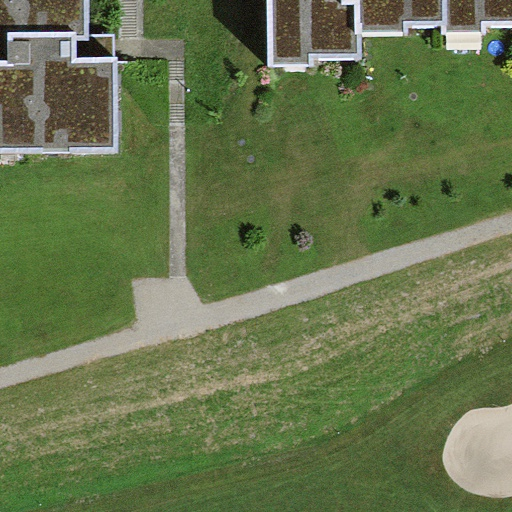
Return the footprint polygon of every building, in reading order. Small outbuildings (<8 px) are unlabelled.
[(0,0),(0,60),(7,61),(30,61),(30,21),(87,21),(105,21),(105,0),(0,0)] [(284,0),(283,54),(373,57),(373,22),(374,0),(284,0)] [(374,0),(373,22),(457,24),(457,0),(374,0)] [(511,0),(457,0),(457,24),(511,25),(511,0)] [(30,61),(7,61),(6,142),(134,142),(135,48),(87,48),(87,21),(30,21),(30,61)]
